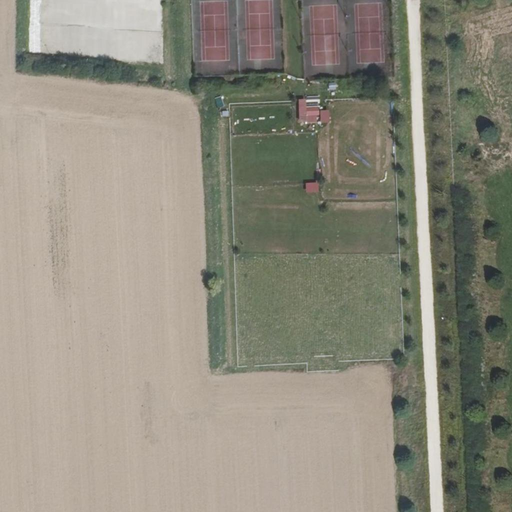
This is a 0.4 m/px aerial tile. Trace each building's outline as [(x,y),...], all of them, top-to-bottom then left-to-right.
[(213,98),(216,108),(223,106),(220,96),(213,98)] [(377,98),(377,106),(392,105),(392,97),(377,98)] [(306,106),(306,99),(298,98),(297,122),(318,123),(318,106),(306,106)] [(321,138),(329,138),(329,110),(320,110),(321,138)] [(476,181),(511,164),(511,157),(511,158),(508,150),(480,162),(483,169),(473,174),(476,181)]
